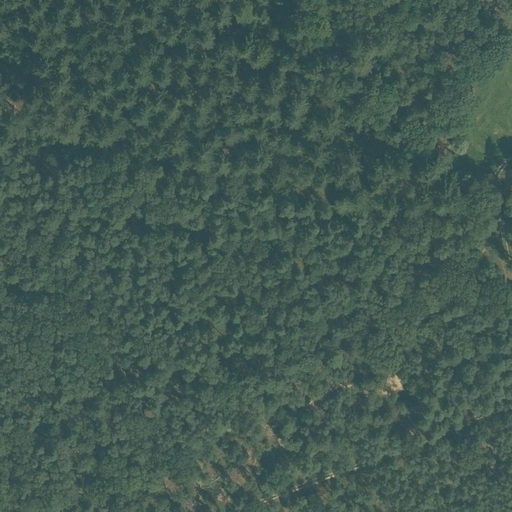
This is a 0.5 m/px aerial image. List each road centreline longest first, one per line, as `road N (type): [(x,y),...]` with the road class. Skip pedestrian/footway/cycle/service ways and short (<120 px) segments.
road 1 (track): [(241,511),(511,404)]
road 2 (track): [(234,0),(82,125),(0,135)]
road 3 (track): [(511,294),(485,172),(511,156)]
